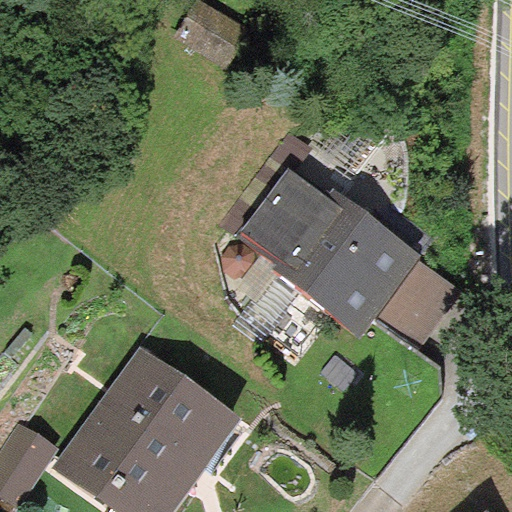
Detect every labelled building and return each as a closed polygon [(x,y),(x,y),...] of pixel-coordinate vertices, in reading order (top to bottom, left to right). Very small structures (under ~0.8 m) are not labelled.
[(257,31),(202,0),(198,0),(176,38),(235,71),(257,31)] [(327,199),(289,171),(239,238),(277,267),(273,273),(361,338),(375,319),(419,262),(422,258),(333,192),(327,199)] [(462,295),(419,262),(375,319),(419,351),(462,295)] [(178,511),(201,480),(244,423),(142,348),(53,469),(110,511),(178,511)] [(59,449),(19,423),(0,451),(0,494),(20,509),(59,449)]
